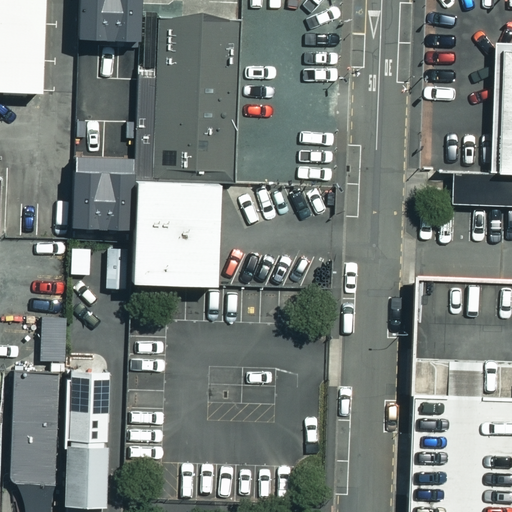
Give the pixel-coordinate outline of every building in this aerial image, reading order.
[(41,0),(0,0),(0,88),(39,90),(41,0)] [(129,119),(132,71),(132,0),(92,0),(90,118),(129,119)] [(141,10),(135,178),(218,182),(235,182),(242,13),(141,10)] [(511,50),(495,50),(491,172),(511,172),(511,50)] [(511,172),(491,172),(449,172),(448,186),(448,202),(511,203),(511,172)] [(135,178),(131,280),(168,281),(214,283),(218,182),(135,178)] [(511,511),(511,282),(415,279),(405,511),(511,511)] [(65,366),(62,500),(67,501),(66,511),(102,511),(103,501),(107,502),(111,367),(65,366)] [(58,368),(13,367),(10,480),(56,481),(58,368)]
